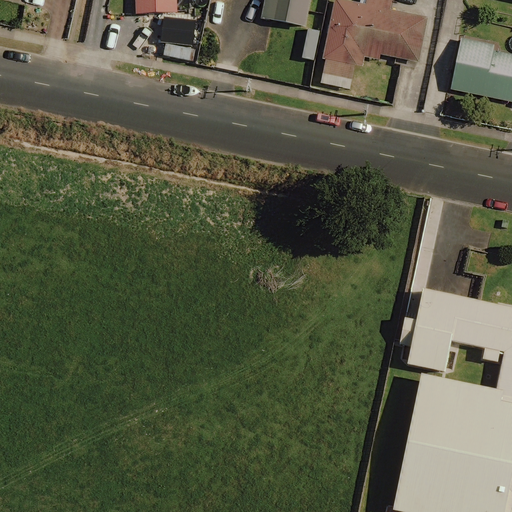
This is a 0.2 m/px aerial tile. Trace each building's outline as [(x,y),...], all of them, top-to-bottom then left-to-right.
[(134,0),(135,18),(174,17),(173,0),(134,0)] [(309,0),(265,0),(260,23),(303,32),(309,0)] [(366,0),(364,9),(334,3),(322,61),(361,70),(363,60),(377,63),(378,59),(416,67),(426,22),(389,14),(392,3),(377,0),(366,0)] [(491,48),(461,42),(450,92),(511,105),(511,58),(490,54),(491,48)] [(511,309),(416,290),(400,368),(440,376),(447,343),(500,354),(492,392),(414,376),(385,511),(507,511),(510,498),(511,498),(511,309)]
